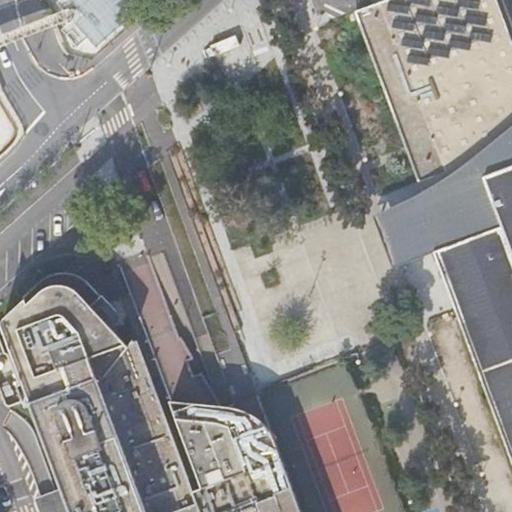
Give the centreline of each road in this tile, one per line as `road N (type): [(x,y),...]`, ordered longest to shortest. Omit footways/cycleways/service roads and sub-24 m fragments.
road 1 (residential): [(42,140),(200,0)]
road 2 (residential): [(0,21),(42,140)]
